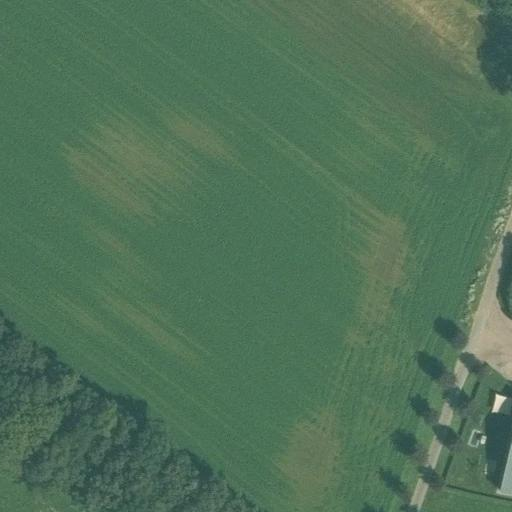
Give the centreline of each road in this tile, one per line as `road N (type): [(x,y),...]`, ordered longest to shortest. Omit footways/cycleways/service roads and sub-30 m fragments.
road 1 (unclassified): [(200,511),(0,362)]
road 2 (unclassified): [(414,511),(475,331)]
